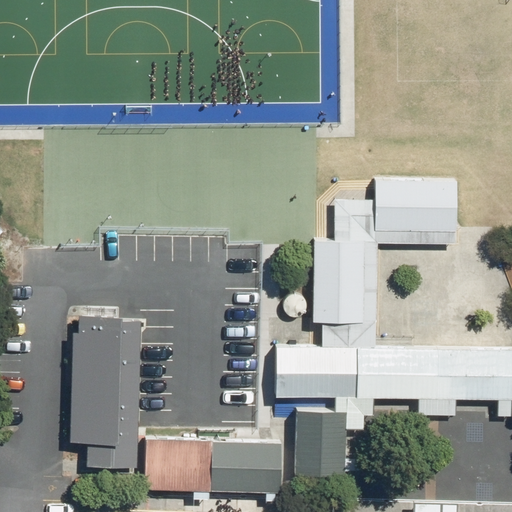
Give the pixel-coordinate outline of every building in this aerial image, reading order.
[(312,195),(310,316),(370,317),(371,250),(458,251),(459,198),(312,195)] [(88,441),(87,463),(134,464),(138,318),(70,316),(66,440),(88,441)] [(511,386),(511,339),(256,334),(255,390),(511,396),(511,386)] [(347,408),(285,409),(285,480),(347,480),(347,408)] [(278,441),(141,436),(139,485),(276,491),(278,441)] [(409,511),(511,511),(511,502),(410,499),(409,511)]
